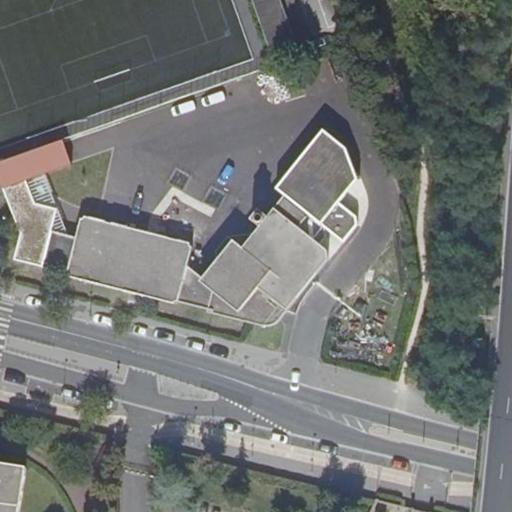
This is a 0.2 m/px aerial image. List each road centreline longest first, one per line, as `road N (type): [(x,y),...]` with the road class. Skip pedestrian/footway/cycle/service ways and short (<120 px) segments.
road 1 (secondary): [(0,317),(291,401)]
road 2 (residential): [(0,372),(148,412),(228,419),(291,401)]
road 3 (secondary): [(291,401),(379,441),(511,475)]
road 4 (secondary): [(511,450),(291,401)]
road 5 (motorway): [(511,372),(497,511)]
